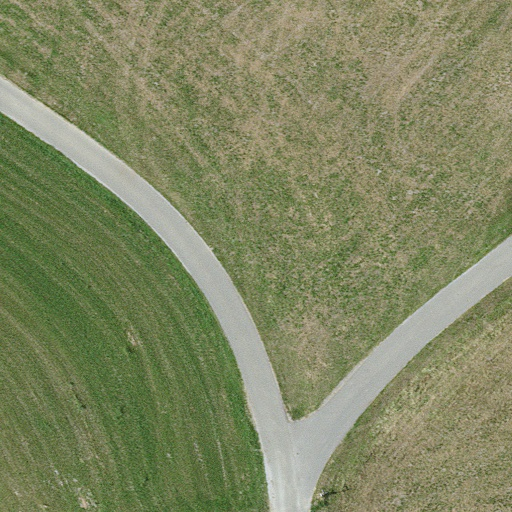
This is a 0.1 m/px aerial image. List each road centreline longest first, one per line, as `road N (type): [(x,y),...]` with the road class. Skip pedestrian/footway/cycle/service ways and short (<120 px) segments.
road 1 (unclassified): [(0,98),(193,256),(244,361),(283,494)]
road 2 (unclassified): [(283,494),(383,377),(511,271)]
